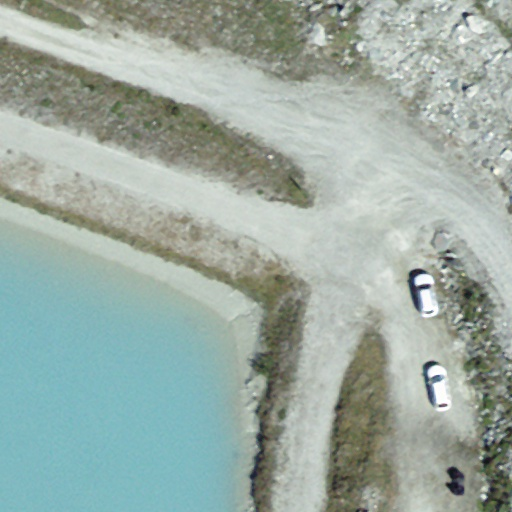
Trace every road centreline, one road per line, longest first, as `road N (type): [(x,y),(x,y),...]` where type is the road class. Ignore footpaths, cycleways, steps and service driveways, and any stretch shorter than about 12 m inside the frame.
road 1 (track): [(451,146),(399,356),(415,511)]
road 2 (track): [(107,46),(451,146)]
